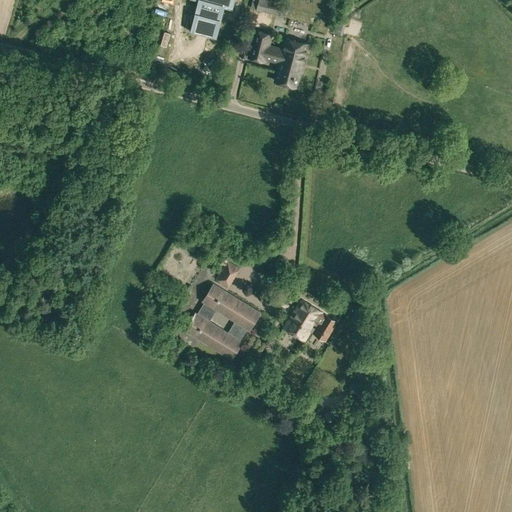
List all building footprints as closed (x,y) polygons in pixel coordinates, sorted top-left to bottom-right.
[(247,3),(248,2),(241,0),(206,0),(206,5),(206,8),(212,10),(210,25),(208,24),(208,26),(208,27),(207,39),(206,38),(206,41),(225,47),(226,44),(225,43),(230,32),(231,32),(232,31),(229,30),(230,28),(229,28),(234,16),(235,17),(235,15),(241,17),(243,14),(242,14),(247,3)] [(256,31),(249,57),(279,65),(275,81),(296,86),(300,71),(302,71),(309,44),(283,38),(281,44),(283,44),(282,47),(270,44),(272,35),(256,31)] [(215,279),(228,287),(239,268),(227,260),(215,279)] [(260,313),(213,284),(202,301),(205,302),(197,314),(195,313),(185,330),(232,359),(242,342),(239,340),(247,328),(249,330),(260,313)] [(310,331),(325,340),(329,334),(337,321),(325,314),(324,315),(321,313),(322,312),(301,299),(284,327),(305,340),(310,331)] [(361,336),(357,343),(362,346),(366,339),(361,336)] [(285,430),(298,438),(303,429),(290,422),(285,430)]
